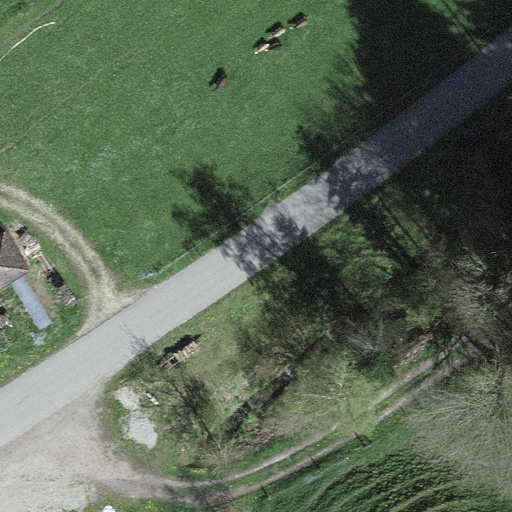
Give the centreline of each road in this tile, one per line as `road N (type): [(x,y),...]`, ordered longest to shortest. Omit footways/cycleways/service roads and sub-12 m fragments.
road 1 (tertiary): [(511,52),(131,331),(0,417)]
road 2 (track): [(511,316),(370,418),(208,488),(133,478),(36,394)]
road 3 (track): [(131,331),(57,221),(0,194)]
